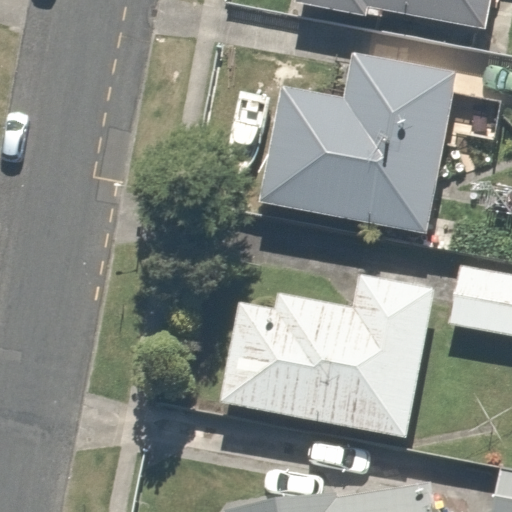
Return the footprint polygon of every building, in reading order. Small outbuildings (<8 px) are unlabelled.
[(293,0),(293,5),(378,19),(379,12),(483,29),(488,0),(293,0)] [(460,71),(357,51),(347,99),(283,87),(259,207),(427,240),(460,71)] [(511,274),(457,265),(446,328),(511,339),(511,274)] [(428,282),(357,273),(353,307),(272,296),(271,308),(238,304),(225,407),(408,431),(428,282)] [(511,511),(511,474),(495,473),(489,511),(511,511)] [(330,505),(327,486),(222,502),(223,511),(436,511),(433,490),(330,505)]
